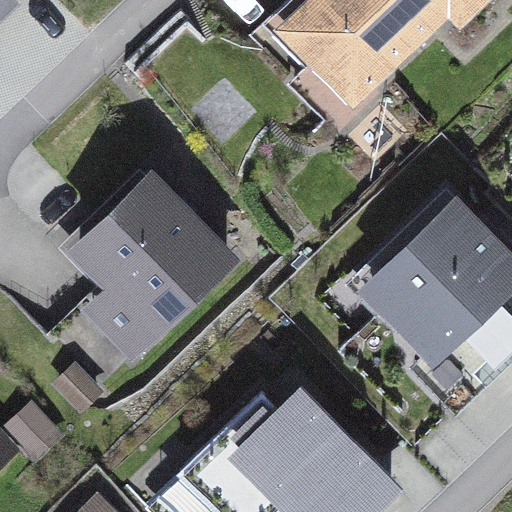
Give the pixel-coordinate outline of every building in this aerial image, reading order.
[(0,0),(0,10),(9,0),(0,0)] [(298,0),(262,32),(345,123),(450,28),(461,40),(504,0),(298,0)] [(240,263),(161,176),(71,258),(100,291),(66,321),(115,375),(240,263)] [(511,361),(511,254),(458,196),(348,295),(455,413),(511,361)] [(387,511),(413,489),(294,358),(149,489),(169,511),(284,511),(286,510),(287,511),(387,511)] [(0,475),(12,464),(0,450),(0,475)]
